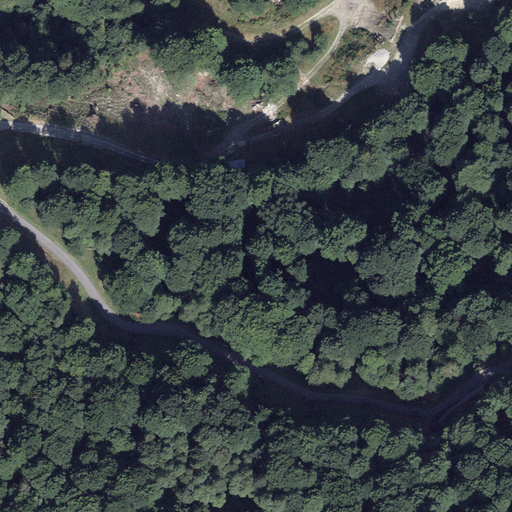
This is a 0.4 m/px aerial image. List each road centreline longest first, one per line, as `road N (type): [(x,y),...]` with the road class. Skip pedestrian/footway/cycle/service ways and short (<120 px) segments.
road 1 (unclassified): [(0,201),(75,265),(123,329),(175,331),(308,394),(426,411),(511,362)]
road 2 (track): [(349,0),(272,76),(261,98)]
